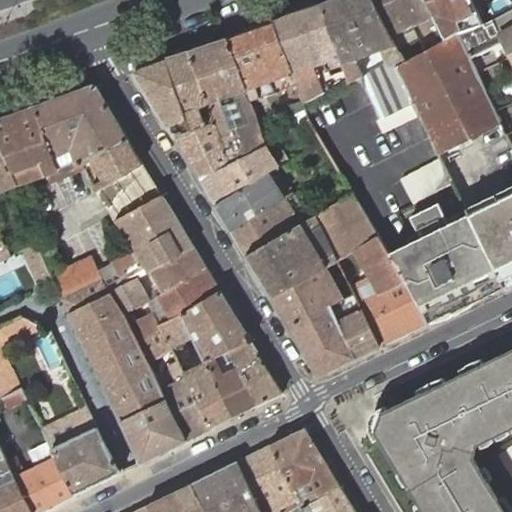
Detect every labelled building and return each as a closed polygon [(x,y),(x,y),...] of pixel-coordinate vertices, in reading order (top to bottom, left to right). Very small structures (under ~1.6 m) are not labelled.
[(372,0),(331,0),(321,4),(342,63),(348,80),(350,84),(362,78),(364,77),(350,51),(376,42),(391,36),(390,33),(372,0)] [(427,0),(372,0),(390,33),(396,30),(405,26),(420,19),(428,15),(435,13),(427,0)] [(471,0),(427,0),(435,13),(448,39),(458,33),(470,58),(504,42),(493,20),(485,25),(478,13),(474,5),(473,4),(471,0)] [(321,4),(274,20),(291,68),(293,72),(313,65),(330,59),(333,67),(342,63),(321,4)] [(511,9),(493,20),(504,42),(511,58),(511,9)] [(274,20),(227,37),(244,84),(291,68),(274,20)] [(458,33),(448,39),(406,63),(397,68),(414,102),(419,112),(440,154),(459,144),(472,137),(502,123),(496,111),(470,58),(458,33)] [(395,45),(391,36),(376,42),(382,58),(399,50),(395,45)] [(215,124),(229,165),(261,147),(265,145),(266,145),(250,101),(246,90),(227,37),(190,50),(208,104),(215,124)] [(167,59),(192,133),(215,124),(208,104),(190,50),(167,59)] [(135,73),(175,138),(192,133),(167,59),(136,69),(135,73)] [(364,77),(362,78),(382,119),(414,102),(397,68),(393,60),(364,77)] [(306,109),(325,98),(313,65),(293,72),(296,84),(304,104),(306,109)] [(291,68),(244,84),(246,90),(250,101),(296,84),(293,72),(291,68)] [(0,117),(0,143),(18,184),(44,173),(80,159),(129,140),(96,86),(94,85),(34,106),(0,117)] [(414,102),(382,119),(379,120),(384,131),(419,112),(414,102)] [(192,133),(175,138),(201,181),(229,165),(215,124),(192,133)] [(85,168),(98,192),(143,163),(129,140),(80,159),(85,168)] [(0,190),(18,184),(0,143),(0,190)] [(229,165),(201,181),(216,206),(269,173),(278,168),(275,164),(271,166),(269,162),(264,152),(261,147),(229,165)] [(80,159),(44,173),(49,183),(85,168),(80,159)] [(450,184),(438,160),(399,180),(411,203),(450,184)] [(143,163),(98,192),(116,221),(163,195),(143,163)] [(269,173),(216,206),(231,231),(284,200),(281,194),(269,173)] [(511,282),(511,192),(469,214),(481,237),(504,286),(511,282)] [(379,236),(354,194),(317,216),(321,223),(306,232),(326,268),(338,260),(357,250),(380,236),(379,236)] [(116,221),(119,227),(120,228),(124,225),(128,231),(123,233),(128,242),(133,250),(113,262),(122,276),(127,272),(124,268),(140,259),(147,272),(149,271),(194,247),(163,195),(116,221)] [(284,200),(231,231),(247,257),(306,222),(302,216),(297,220),(284,200)] [(459,308),(504,286),(481,237),(469,214),(469,213),(450,222),(440,201),(413,215),(424,238),(390,254),(397,265),(406,280),(409,285),(428,323),(459,308)] [(306,222),(247,257),(258,276),(272,298),(326,268),(306,232),(321,223),(317,216),(315,217),(306,222)] [(0,262),(11,257),(0,233),(0,262)] [(123,245),(128,242),(123,233),(118,236),(123,245)] [(357,250),(382,292),(393,286),(406,280),(397,265),(390,254),(380,236),(357,250)] [(34,288),(49,281),(30,244),(16,251),(34,288)] [(124,314),(130,310),(157,297),(208,268),(194,247),(149,271),(159,287),(146,294),(137,278),(132,281),(126,285),(110,293),(124,314)] [(53,279),(62,298),(102,280),(99,275),(89,258),(52,275),(53,279)] [(344,299),(355,293),(338,260),(326,268),(329,274),(323,277),(332,293),(339,289),(344,299)] [(99,275),(102,280),(110,293),(126,285),(122,276),(113,262),(99,275)] [(157,297),(171,321),(183,315),(221,291),(208,268),(157,297)] [(326,268),(272,298),(288,325),(331,305),(340,301),(344,299),(339,289),(332,293),(323,277),(329,274),(326,268)] [(122,276),(126,285),(132,281),(127,272),(122,276)] [(122,422),(166,400),(161,390),(148,362),(138,341),(129,325),(127,320),(124,314),(110,293),(102,280),(62,298),(122,422)] [(380,346),(428,323),(409,285),(406,280),(393,286),(382,292),(369,298),(359,303),(380,346)] [(250,339),(221,291),(183,315),(192,334),(205,362),(206,362),(211,360),(228,350),(250,339)] [(356,358),(380,346),(359,303),(357,298),(355,293),(344,299),(340,301),(348,318),(338,323),(356,358)] [(357,298),(359,303),(369,298),(366,293),(357,298)] [(331,305),(338,323),(348,318),(340,301),(331,305)] [(319,376),(356,358),(338,323),(331,305),(288,325),(319,376)] [(124,314),(127,320),(133,317),(130,310),(124,314)] [(153,313),(129,325),(138,341),(162,330),(160,325),(157,321),(153,313)] [(167,322),(160,325),(162,330),(170,345),(174,343),(192,334),(183,315),(171,321),(167,322)] [(2,398),(23,388),(5,351),(51,330),(44,326),(22,318),(0,328),(0,394),(2,398)] [(138,341),(148,362),(172,350),(172,348),(170,345),(162,330),(138,341)] [(284,393),(250,339),(228,350),(237,368),(258,406),(284,393)] [(511,350),(383,414),(377,432),(425,511),(506,511),(473,458),(477,445),(511,427),(511,350)] [(166,400),(187,441),(211,429),(186,377),(179,363),(177,360),(168,365),(176,381),(161,390),(166,400)] [(215,367),(211,360),(206,362),(210,369),(215,367)] [(186,377),(211,429),(234,417),(210,369),(206,362),(205,362),(200,364),(202,369),(186,377)] [(210,369),(234,417),(258,406),(237,368),(224,375),(219,364),(215,367),(210,369)] [(142,463),(187,441),(166,400),(122,422),(142,463)] [(47,439),(53,451),(99,429),(87,405),(41,428),(47,439)] [(57,458),(75,495),(120,473),(99,429),(53,451),(57,458)] [(305,429),(271,446),(292,491),(312,480),(316,489),(321,499),(341,488),(305,429)] [(0,511),(32,511),(7,461),(4,453),(0,445),(0,511)] [(271,446),(238,463),(261,511),(262,511),(266,511),(264,505),(281,496),(284,503),(295,497),(292,491),(271,446)] [(32,511),(40,511),(75,495),(57,458),(24,473),(16,456),(7,461),(32,511)] [(261,511),(238,463),(192,484),(205,511),(261,511)] [(205,511),(192,484),(148,506),(150,511),(205,511)] [(355,511),(341,488),(321,499),(311,504),(301,509),(302,511),(355,511)] [(316,489),(296,500),(301,509),(311,504),(321,499),(316,489)]
